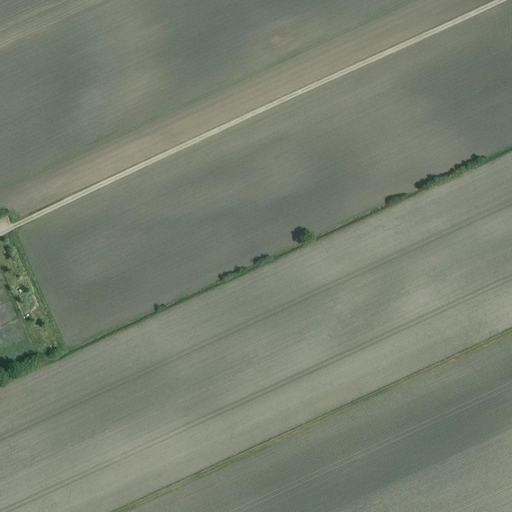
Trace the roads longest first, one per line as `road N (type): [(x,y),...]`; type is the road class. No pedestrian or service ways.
road 1 (track): [(500,0),(0,233)]
road 2 (track): [(107,511),(511,323)]
